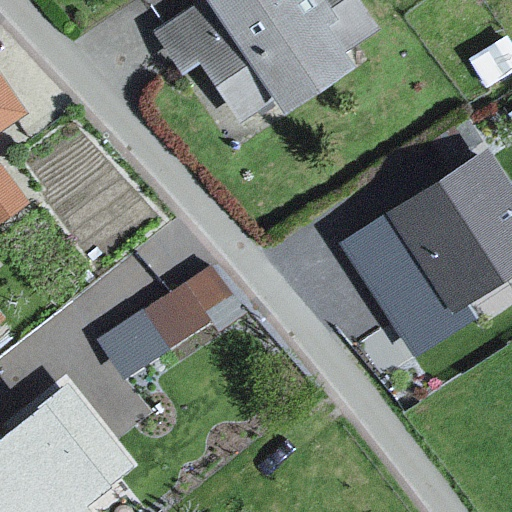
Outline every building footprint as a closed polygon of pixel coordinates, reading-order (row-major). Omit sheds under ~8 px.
[(290,87),(230,0),(191,0),(156,25),(192,68),(209,60),(243,114),(290,87)] [(230,0),(290,87),(300,102),(373,53),(361,36),(388,17),(375,0),(230,0)] [(0,125),(35,106),(0,57),(0,125)] [(511,175),(492,144),(392,207),(456,307),(511,271),(511,175)] [(0,214),(34,192),(6,149),(0,152),(0,214)] [(120,363),(236,295),(213,255),(97,323),(120,363)] [(82,380),(0,432),(0,511),(86,511),(143,476),(82,380)]
